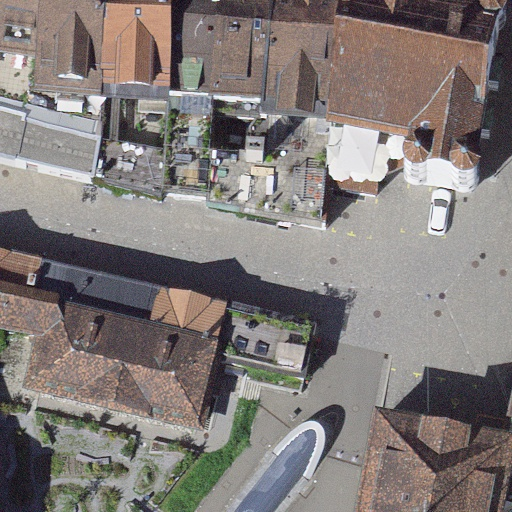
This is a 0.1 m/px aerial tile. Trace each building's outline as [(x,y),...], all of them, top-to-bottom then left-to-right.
[(27,88),(40,0),(0,0),(0,126),(23,132),(27,88)] [(92,148),(97,0),(40,0),(27,88),(23,132),(92,148)] [(155,208),(160,0),(97,0),(92,148),(85,192),(155,208)] [(266,0),(160,0),(155,208),(251,228),(266,0)] [(320,0),(266,0),(251,228),(316,246),(317,197),(320,0)] [(489,26),(357,0),(320,0),(317,197),(368,203),(370,161),(403,151),(400,180),(456,187),(489,26)] [(0,126),(0,172),(11,176),(22,136),(23,132),(0,126)] [(22,136),(11,176),(85,192),(92,148),(22,136)] [(218,313),(0,260),(0,311),(2,305),(208,355),(218,313)] [(31,397),(201,438),(218,369),(220,358),(208,355),(2,305),(0,311),(0,345),(42,355),(31,397)] [(313,337),(218,313),(208,355),(220,358),(218,369),(300,389),(313,337)] [(511,399),(496,478),(506,480),(511,481),(511,399)] [(318,471),(323,462),(326,455),(326,448),(323,441),(318,436),(312,432),(304,432),(297,434),(290,438),(283,444),(275,454),(228,511),(285,511),(311,480),(318,471)] [(357,511),(501,511),(506,480),(496,478),(369,454),(357,511)]
